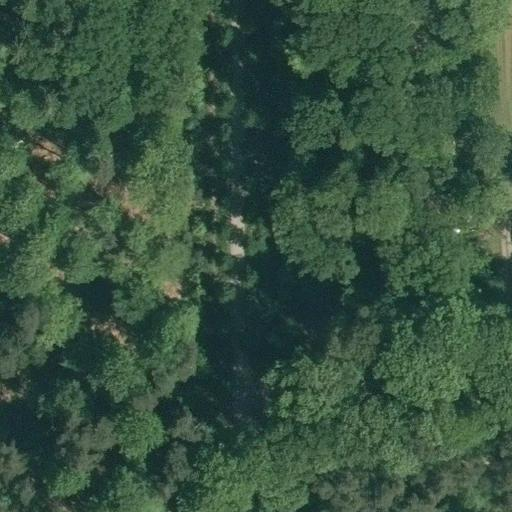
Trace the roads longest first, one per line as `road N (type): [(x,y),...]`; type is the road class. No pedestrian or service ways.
road 1 (unclassified): [(235,410),(239,0)]
road 2 (track): [(235,410),(511,342)]
